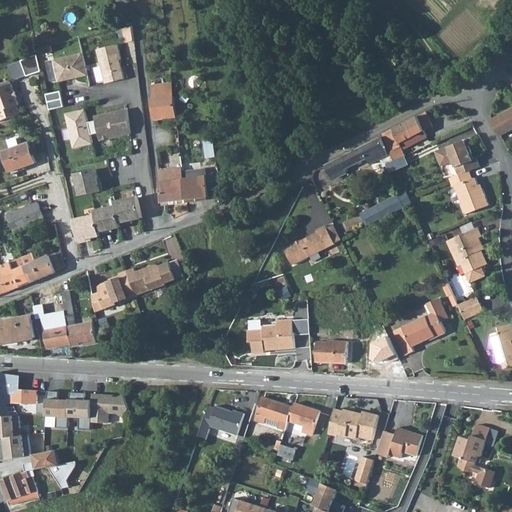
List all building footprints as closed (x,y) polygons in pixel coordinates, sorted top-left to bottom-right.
[(99,49),(106,83),(125,79),(121,60),(123,60),(120,45),(99,49)] [(71,77),(89,73),(84,52),(55,59),(48,61),(52,79),(55,81),(60,80),(60,81),(72,78),(71,77)] [(28,74),(42,69),(38,53),(22,59),(27,71),(28,74)] [(27,71),(22,59),(10,63),(15,75),(27,71)] [(12,82),(0,85),(0,119),(20,113),(17,104),(19,103),(17,95),(15,91),(12,82)] [(155,99),(175,97),(173,84),(154,86),(155,99)] [(62,90),(47,94),(49,101),(63,98),(62,90)] [(155,118),(177,116),(175,97),(155,99),(153,100),(155,118)] [(63,98),(49,101),(51,109),(65,106),(63,98)] [(96,121),(89,122),(92,135),(99,133),(101,141),(131,134),(128,109),(106,114),(107,116),(96,118),(96,121)] [(511,109),(493,120),(502,136),(511,130),(511,109)] [(89,122),(86,110),(67,114),(74,148),(94,144),(92,135),(89,122)] [(406,141),(424,132),(433,128),(427,111),(384,134),(384,136),(388,146),(389,150),(395,161),(406,156),(403,150),(402,147),(408,144),(406,141)] [(427,138),(424,132),(406,141),(408,144),(402,147),(403,150),(427,138)] [(389,155),(382,137),(345,156),(335,161),(325,167),(315,171),(313,172),(322,190),(323,189),(349,176),(365,168),(368,173),(384,165),(381,159),(389,155)] [(472,169),(480,165),(477,157),(474,158),(469,144),(468,144),(466,139),(439,149),(437,153),(440,162),(445,164),(454,160),(459,173),(472,169)] [(189,163),(187,141),(180,142),(183,164),(189,163)] [(4,151),(11,171),(37,162),(30,142),(4,151)] [(208,164),(218,163),(215,143),(206,144),(208,164)] [(395,161),(385,167),(389,174),(410,164),(406,156),(395,161)] [(184,166),(188,199),(218,195),(216,174),(208,175),(207,168),(192,170),(192,163),(189,163),(183,164),(184,166)] [(165,202),(188,199),(184,166),(161,169),(165,202)] [(84,194),(103,190),(101,182),(99,182),(98,178),(96,169),(75,174),(80,195),(84,194)] [(459,173),(451,176),(455,185),(457,184),(469,212),(492,202),(485,185),(482,187),(477,175),(475,176),(472,169),(459,173)] [(237,188),(248,183),(245,176),(239,179),(238,180),(235,183),(237,188)] [(406,207),(413,203),(406,191),(399,195),(406,207)] [(395,194),(396,197),(367,212),(372,224),(397,211),(406,207),(399,195),(399,193),(398,192),(395,194)] [(117,205),(121,224),(129,222),(129,220),(133,219),(142,217),(137,196),(116,201),(117,205)] [(39,202),(8,214),(11,223),(43,210),(39,202)] [(96,214),(101,233),(109,231),(108,229),(113,228),(122,226),(121,224),(117,205),(96,209),(96,214)] [(15,232),(46,219),(43,210),(11,223),(15,232)] [(367,212),(360,215),(366,227),(372,224),(367,212)] [(75,219),(80,242),(88,240),(88,238),(92,237),(101,235),(101,233),(96,214),(75,219)] [(286,248),(294,264),(337,242),(327,224),(318,229),(319,231),(286,248)] [(476,227),(447,240),(458,265),(462,264),(470,283),(481,278),(482,273),(479,268),(483,266),(477,252),(482,249),(477,237),(480,236),(476,227)] [(328,255),(324,250),(312,257),(315,263),(328,255)] [(480,250),(477,252),(483,266),(486,265),(480,250)] [(24,257),(33,281),(57,271),(50,255),(39,260),(36,261),(33,253),(24,257)] [(57,271),(63,269),(57,253),(50,255),(57,271)] [(8,291),(21,286),(32,282),(33,281),(24,257),(12,262),(15,270),(2,275),(8,291)] [(162,264),(168,280),(179,276),(173,260),(162,264)] [(137,293),(168,281),(168,280),(162,264),(160,263),(139,271),(137,267),(128,270),(136,292),(137,293)] [(0,294),(7,292),(8,291),(2,275),(0,268),(0,294)] [(121,298),(137,293),(136,292),(128,270),(121,273),(123,277),(103,284),(101,288),(102,292),(93,296),(96,310),(121,300),(121,298)] [(42,297),(41,291),(32,294),(33,299),(42,297)] [(73,346),(98,341),(94,322),(76,325),(70,291),(62,293),(65,305),(72,344),(73,346)] [(458,302),(464,317),(484,309),(477,294),(458,302)] [(33,299),(36,316),(45,314),(42,297),(33,299)] [(443,320),(448,318),(451,317),(442,298),(427,305),(431,314),(434,313),(441,315),(443,320)] [(43,319),(49,348),(72,344),(65,305),(58,306),(59,316),(43,319)] [(414,346),(427,340),(448,330),(443,320),(441,315),(434,313),(431,314),(395,331),(405,355),(410,353),(416,350),(414,346)] [(35,338),(32,315),(1,321),(4,341),(16,340),(17,342),(35,338)] [(249,341),(252,341),(253,352),(253,354),(265,353),(264,350),(264,347),(269,347),(269,350),(295,348),(293,319),(278,320),(278,324),(264,325),(264,328),(248,329),(249,341)] [(498,328),(499,332),(490,335),(489,346),(492,345),(495,354),(494,362),(503,363),(504,369),(511,366),(511,326),(511,323),(498,328)] [(379,332),(378,330),(384,326),(371,329),(372,337),(379,336),(379,332)] [(404,367),(402,364),(384,326),(378,330),(379,332),(383,340),(395,367),(404,367)] [(360,339),(372,337),(371,329),(361,330),(358,331),(360,339)] [(317,361),(346,363),(347,341),(328,340),(328,342),(317,342),(317,361)] [(32,392),(33,375),(7,374),(0,374),(0,416),(2,417),(10,416),(9,403),(31,404),(31,399),(35,399),(36,392),(32,392)] [(33,375),(32,392),(36,392),(39,392),(41,376),(33,375)] [(127,394),(130,400),(140,391),(135,386),(127,394)] [(170,389),(163,386),(157,400),(165,403),(170,389)] [(62,392),(52,392),(51,417),(60,418),(60,427),(72,428),(72,418),(73,399),(61,399),(62,392)] [(73,399),(72,418),(83,419),(83,428),(95,429),(95,423),(95,419),(96,400),(87,399),(87,394),(73,393),(73,399)] [(116,394),(96,393),(96,400),(95,419),(95,423),(112,424),(112,413),(119,414),(126,419),(134,409),(130,400),(127,394),(120,397),(116,397),(116,394)] [(268,416),(281,421),(279,427),(287,430),(291,420),(291,419),(295,407),(264,397),(257,419),(266,422),(268,416)] [(211,403),(204,422),(198,436),(205,438),(210,424),(238,434),(246,412),(234,409),(233,411),(211,403)] [(323,411),(297,403),(295,407),(291,419),(299,422),(297,429),(315,435),(323,411)] [(366,411),(365,413),(347,408),(347,410),(338,407),(330,434),(339,437),(340,434),(343,424),(352,426),(350,437),(359,440),(360,436),(376,440),(382,415),(366,411)] [(10,416),(2,417),(3,438),(9,438),(23,436),(22,415),(10,416)] [(281,421),(268,416),(266,422),(279,427),(281,421)] [(352,426),(343,424),(340,434),(350,437),(352,426)] [(480,455),(482,455),(487,440),(491,428),(483,424),(477,425),(473,435),(472,439),(461,436),(454,454),(461,457),(459,464),(474,471),(480,473),(478,479),(484,485),(491,488),(498,467),(478,460),(480,455)] [(391,454),(402,458),(404,451),(418,455),(424,435),(400,427),(397,434),(385,431),(378,453),(391,457),(391,454)] [(500,430),(491,428),(487,440),(496,443),(500,430)] [(23,436),(9,438),(12,459),(31,456),(28,435),(23,436)] [(133,435),(123,437),(117,447),(128,450),(133,435)] [(303,447),(305,439),(298,437),(296,444),(303,447)] [(147,465),(156,467),(161,447),(152,444),(147,465)] [(297,460),(300,449),(285,444),(281,454),(297,460)] [(24,464),(25,472),(27,471),(47,467),(61,489),(68,487),(68,481),(75,467),(76,461),(59,465),(58,457),(57,458),(55,450),(42,453),(43,460),(35,462),(24,464)] [(355,482),(367,486),(377,456),(364,452),(355,482)] [(33,455),(35,462),(43,460),(42,453),(33,455)] [(139,493),(145,474),(122,466),(116,484),(139,493)] [(2,480),(11,505),(42,498),(34,478),(31,479),(28,472),(27,471),(25,472),(13,476),(2,480)] [(312,479),(308,489),(319,494),(314,505),(317,506),(331,511),(343,511),(346,506),(333,501),(338,490),(312,479)] [(230,511),(267,511),(269,508),(235,498),(230,511)] [(174,502),(170,511),(173,511),(187,511),(189,507),(174,502)]
